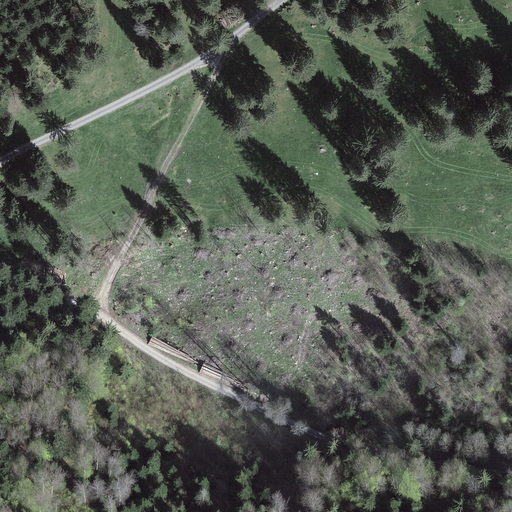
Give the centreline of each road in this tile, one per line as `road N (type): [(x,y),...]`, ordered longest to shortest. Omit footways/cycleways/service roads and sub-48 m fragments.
road 1 (track): [(0,275),(94,309),(158,353),(309,430),(511,476)]
road 2 (track): [(287,0),(219,55),(0,160)]
road 3 (track): [(219,55),(94,309)]
